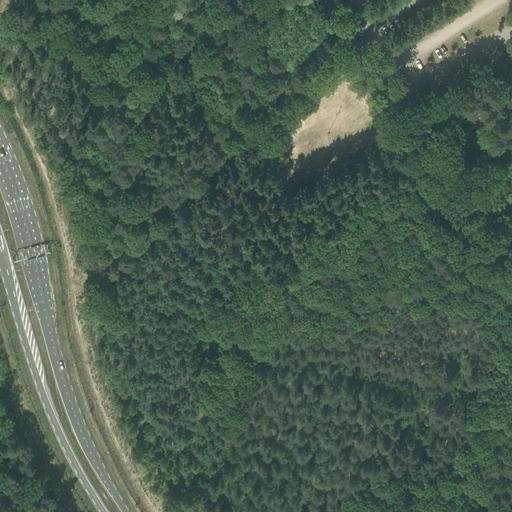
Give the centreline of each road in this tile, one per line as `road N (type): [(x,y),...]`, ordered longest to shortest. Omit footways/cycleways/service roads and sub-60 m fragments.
road 1 (track): [(169,495),(211,489),(283,306),(288,274),(317,238),(427,152)]
road 2 (primary): [(126,511),(94,462),(63,382),(0,156)]
road 3 (track): [(83,302),(353,42)]
road 4 (track): [(507,334),(439,292),(335,269),(255,272),(183,202)]
road 5 (primary): [(0,258),(40,390),(103,511)]
road 6 (track): [(511,278),(393,97)]
